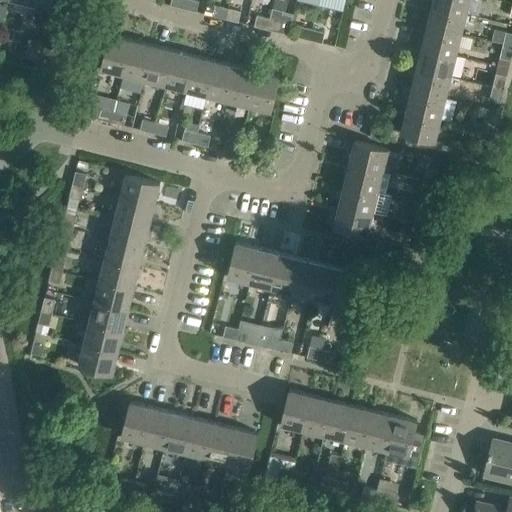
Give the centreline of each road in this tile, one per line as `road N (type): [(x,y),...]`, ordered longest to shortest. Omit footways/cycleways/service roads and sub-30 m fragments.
road 1 (residential): [(273,389),(168,358),(209,172)]
road 2 (residential): [(107,1),(318,56),(335,72)]
road 3 (residential): [(209,172),(272,188),(290,182),(317,100),(335,72)]
road 4 (residential): [(43,130),(209,172)]
road 5 (residential): [(446,511),(465,432),(500,366)]
road 6 (unclassified): [(75,0),(43,130)]
